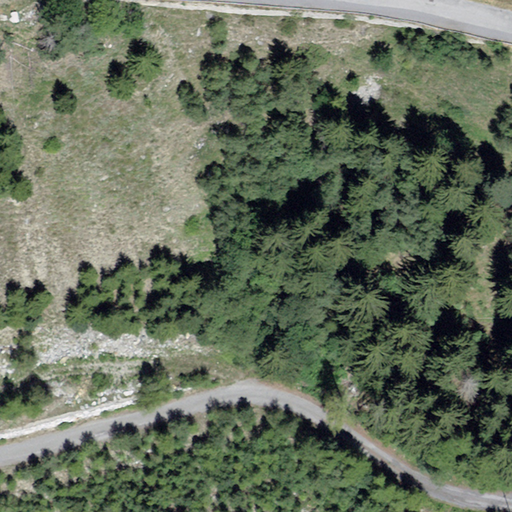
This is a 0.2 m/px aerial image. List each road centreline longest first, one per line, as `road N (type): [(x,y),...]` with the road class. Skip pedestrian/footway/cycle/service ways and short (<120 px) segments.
road 1 (unclassified): [(0,455),(262,393),(290,400),(456,498),(511,506)]
road 2 (unclassified): [(375,0),(511,26)]
